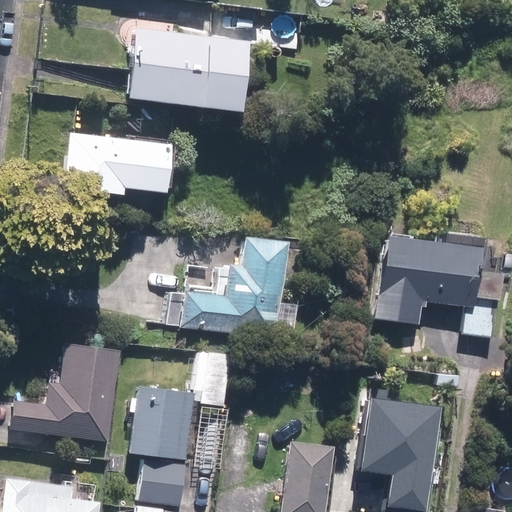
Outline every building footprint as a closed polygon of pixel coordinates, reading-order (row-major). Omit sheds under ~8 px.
[(209,5),(204,42),(124,30),(113,106),(222,123),(234,47),(291,55),(297,18),(209,5)] [(166,143),(59,133),(54,192),(160,202),(166,143)] [(366,326),(413,328),(414,307),(462,309),(466,244),(371,239),(366,326)] [(173,298),(171,336),(285,340),(287,303),(270,303),(272,241),(227,240),(226,266),(207,266),(206,299),(173,298)] [(34,402),(2,400),(0,434),(0,435),(104,443),(110,355),(54,351),(51,385),(35,384),(34,402)] [(216,357),(191,355),(189,409),(213,411),(216,357)] [(126,505),(173,510),(184,396),(126,390),(120,458),(131,459),(126,505)] [(348,406),(343,474),(372,476),(369,511),(411,511),(418,410),(348,406)] [(315,511),(322,449),(281,445),(274,511),(315,511)] [(0,482),(0,511),(85,511),(87,486),(0,482)]
